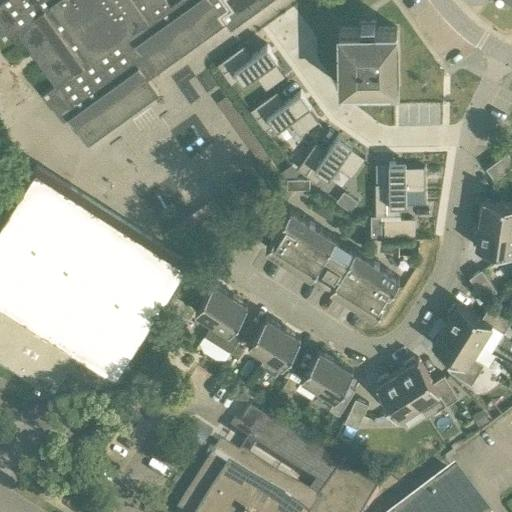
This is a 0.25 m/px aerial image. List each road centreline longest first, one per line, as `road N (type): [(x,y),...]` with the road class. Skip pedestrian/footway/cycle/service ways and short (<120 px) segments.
road 1 (residential): [(468,135),(442,273),(397,344),(360,352),(244,282)]
road 2 (residential): [(468,135),(383,136),(338,109),(283,28)]
